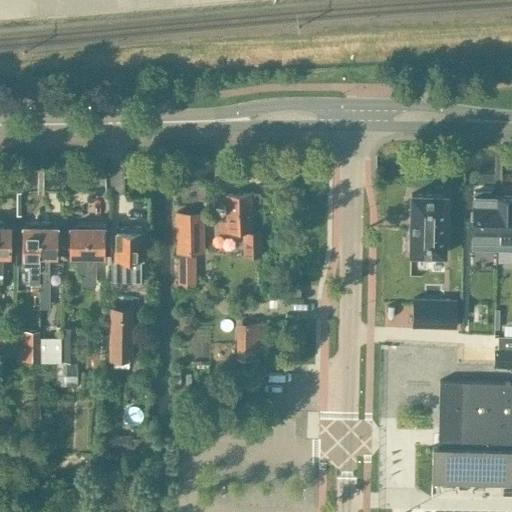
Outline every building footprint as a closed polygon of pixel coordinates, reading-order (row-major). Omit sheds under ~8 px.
[(252,230),(251,193),(225,193),(226,219),(219,220),(219,231),(243,231),(244,256),(261,255),(260,230),(252,230)] [(411,194),(409,253),(444,254),(446,194),(411,194)] [(473,194),(472,247),(496,248),(497,194),(473,194)] [(511,194),(497,194),(496,248),(511,248),(511,194)] [(202,211),(177,211),(177,251),(202,251),(202,211)] [(3,221),(0,220),(0,281),(2,281),(2,254),(9,254),(10,225),(3,225),(3,221)] [(39,281),(39,221),(29,221),(29,225),(22,225),(22,254),(29,254),(29,281),(31,281),(39,281)] [(50,221),(39,221),(39,281),(39,289),(39,295),(49,295),(49,255),(57,255),(57,225),(50,225),(50,221)] [(97,222),(76,221),(76,225),(69,225),(69,255),(76,255),(76,271),(97,271),(97,255),(103,255),(104,225),(97,225),(97,222)] [(141,282),(141,226),(124,226),(124,230),(116,230),(115,259),(111,259),(111,286),(121,286),(121,282),(141,282)] [(300,285),(291,285),(291,295),(300,295),(300,285)] [(459,299),(415,299),(415,326),(459,326),(459,299)] [(132,305),(112,305),(112,317),(112,357),(132,357),(132,317),(132,305)] [(260,321),(243,321),(243,357),(253,357),(260,357),(260,341),(260,321)] [(62,326),(62,356),(77,357),(77,326),(62,326)] [(37,329),(24,330),(24,360),(38,360),(37,329)] [(107,333),(96,332),(96,349),(107,350),(107,333)] [(511,334),(497,334),(497,347),(511,347),(511,334)] [(60,336),(40,336),(40,361),(60,361),(60,336)] [(511,348),(494,348),(494,365),(494,366),(511,366),(511,348)] [(63,364),(57,364),(56,383),(67,383),(77,383),(77,368),(77,361),(77,357),(62,356),(62,361),(63,361),(63,364)] [(511,381),(439,380),(438,445),(433,445),(432,481),(511,482),(511,381)] [(131,436),(109,434),(108,450),(130,452),(131,436)] [(129,485),(129,502),(137,502),(137,485),(129,485)]
